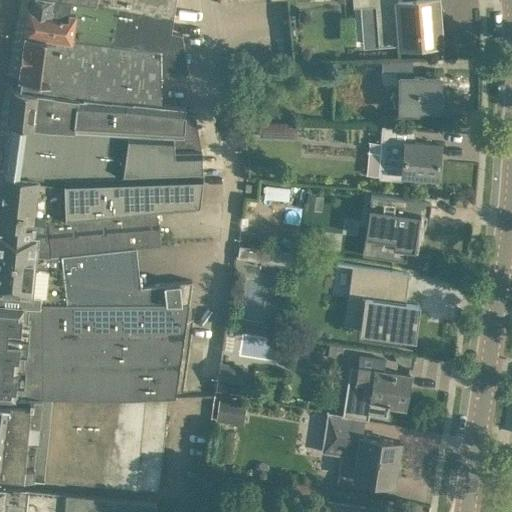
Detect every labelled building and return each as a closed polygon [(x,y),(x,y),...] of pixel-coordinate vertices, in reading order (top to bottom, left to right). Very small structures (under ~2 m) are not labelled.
[(90,0),(29,0),(25,31),(136,46),(135,47),(160,51),(160,74),(160,76),(161,76),(161,74),(188,71),(182,33),(171,31),(173,17),(99,4),(100,1),(90,0)] [(90,0),(100,1),(99,4),(173,17),(175,0),(90,0)] [(352,0),(353,5),(375,4),(378,44),(399,43),(399,44),(441,41),(437,0),(352,0)] [(24,31),(20,61),(148,80),(148,83),(161,83),(161,86),(161,76),(160,76),(160,74),(160,51),(135,47),(136,46),(25,31),(24,31)] [(381,56),(381,68),(412,69),(413,56),(381,56)] [(162,104),(185,106),(185,105),(161,103),(161,86),(161,83),(148,83),(148,80),(20,61),(18,77),(20,77),(19,89),(73,97),(85,95),(162,104)] [(440,75),(413,75),(400,75),(399,110),(418,111),(418,108),(440,108),(440,87),(437,87),(437,76),(440,77),(440,75)] [(174,134),(174,135),(184,134),(195,126),(194,115),(185,113),(185,112),(185,106),(162,104),(85,95),(73,97),(19,89),(12,88),(8,123),(9,123),(18,124),(174,134)] [(284,137),(284,122),(260,121),(260,136),(284,137)] [(9,123),(1,173),(39,177),(184,173),(201,172),(200,150),(195,126),(184,134),(174,135),(174,134),(18,124),(9,123)] [(384,141),(380,177),(403,179),(404,172),(436,175),(439,143),(412,141),(413,128),(381,125),(380,141),(384,141)] [(1,173),(0,182),(0,222),(44,227),(44,219),(77,217),(158,210),(157,209),(198,205),(202,175),(201,172),(184,173),(39,177),(1,173)] [(307,201),(322,203),(323,195),(309,193),(307,201)] [(388,194),(386,208),(386,207),(382,236),(377,236),(374,256),(393,258),(394,246),(414,249),(418,220),(428,221),(431,201),(388,194)] [(136,246),(160,243),(158,210),(77,217),(44,219),(44,227),(0,222),(0,251),(48,256),(136,246)] [(291,264),(293,251),(237,243),(236,255),(291,264)] [(0,251),(0,299),(33,304),(42,303),(42,302),(189,301),(192,279),(140,285),(136,246),(48,256),(0,251)] [(336,262),(336,264),(352,266),(345,315),(362,317),(360,332),(415,338),(420,303),(405,301),(386,298),(390,271),(409,274),(409,272),(394,270),(336,262)] [(33,304),(0,299),(0,345),(170,344),(182,346),(189,301),(42,302),(42,303),(33,304)] [(168,396),(175,395),(182,346),(170,344),(0,345),(0,397),(72,397),(118,397),(168,396)] [(396,351),(394,366),(409,368),(411,353),(396,351)] [(350,364),(343,412),(368,417),(369,412),(386,415),(388,403),(405,405),(408,383),(410,374),(382,369),(384,358),(364,355),(360,354),(359,366),(350,364)] [(219,361),(215,389),(243,393),(247,365),(219,361)] [(72,397),(0,397),(0,472),(159,488),(168,396),(118,397),(72,397)] [(218,399),(215,420),(243,424),(246,403),(218,399)] [(327,410),(323,437),(343,440),(338,473),(354,475),(354,477),(393,483),(394,479),(398,476),(400,472),(400,468),(399,464),(397,460),(400,440),(362,434),(364,417),(327,410)] [(325,501),(327,488),(284,482),(282,496),(325,501)] [(0,484),(0,511),(154,511),(156,500),(0,484)] [(374,511),(376,507),(326,499),(323,511),(374,511)]
